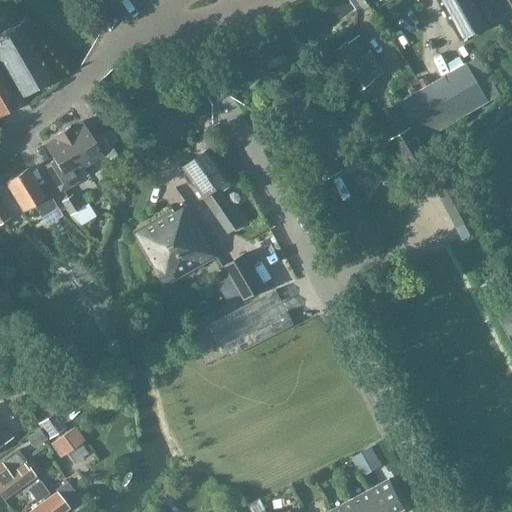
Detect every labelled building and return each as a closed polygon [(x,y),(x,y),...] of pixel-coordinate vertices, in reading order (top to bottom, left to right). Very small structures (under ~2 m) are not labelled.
[(490,24),(476,0),(438,0),(461,40),(490,24)] [(51,79),(21,25),(0,37),(0,61),(20,96),(51,79)] [(384,73),(358,35),(332,54),(357,92),(384,73)] [(422,140),(468,113),(488,101),(466,64),(400,103),(413,125),(422,140)] [(0,112),(15,104),(0,77),(0,112)] [(287,118),(320,181),(342,170),(330,148),(326,150),(317,134),(337,123),(335,120),(344,115),(339,107),(331,111),(315,82),(293,94),(294,96),(282,103),(289,117),(287,118)] [(69,126),(61,131),(83,166),(102,155),(107,163),(118,156),(110,144),(116,141),(110,130),(93,141),(82,122),(71,128),(69,126)] [(413,125),(389,140),(407,171),(431,157),(422,140),(413,125)] [(73,173),(83,166),(61,131),(52,136),(54,139),(44,145),(55,164),(45,170),(59,192),(78,181),(73,173)] [(209,149),(183,168),(185,171),(184,176),(189,184),(195,185),(211,208),(228,233),(242,224),(217,188),(230,179),(209,149)] [(450,159),(428,171),(464,239),(486,228),(450,159)] [(56,207),(47,192),(43,195),(26,169),(5,183),(21,209),(32,203),(41,217),(56,207)] [(412,198),(426,190),(420,179),(406,186),(412,198)] [(81,208),(72,194),(60,202),(69,216),(81,208)] [(500,217),(511,208),(511,206),(507,199),(494,207),(500,217)] [(217,256),(186,202),(134,232),(163,286),(217,256)] [(0,224),(9,219),(0,204),(0,224)] [(265,288),(247,252),(225,263),(243,299),(265,288)] [(0,308),(12,303),(4,287),(0,288),(0,308)] [(228,358),(294,325),(277,289),(209,324),(228,358)] [(63,425),(54,413),(38,424),(48,437),(63,425)] [(0,419),(0,446),(12,437),(0,419)] [(83,439),(75,427),(51,443),(60,455),(83,439)] [(348,472),(367,466),(360,444),(340,450),(348,472)] [(35,477),(17,451),(0,463),(0,494),(4,499),(35,477)] [(389,479),(370,490),(381,511),(396,511),(404,507),(389,479)] [(48,493),(39,481),(32,487),(41,498),(48,493)] [(55,490),(57,493),(30,511),(63,511),(68,508),(65,503),(76,495),(67,482),(55,490)] [(381,511),(370,490),(350,500),(356,511),(381,511)] [(356,511),(350,500),(331,511),(356,511)] [(495,511),(489,503),(479,509),(480,511),(495,511)]
